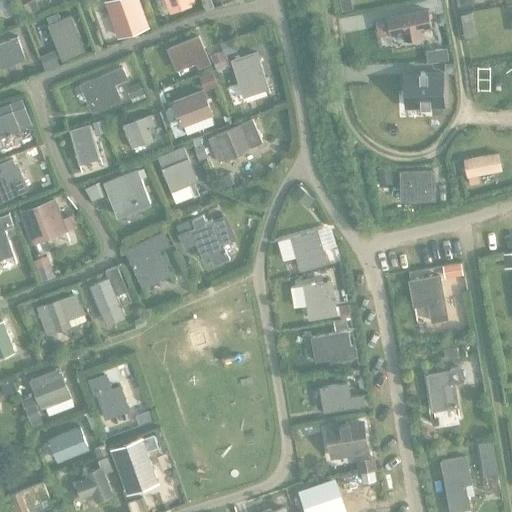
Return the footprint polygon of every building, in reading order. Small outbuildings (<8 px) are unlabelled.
[(28,0),(27,1),(33,16),(45,11),(40,0),(28,0)] [(139,0),(107,0),(106,1),(118,36),(148,25),(139,0)] [(167,0),(171,11),(190,4),(188,0),(167,0)] [(351,0),(339,0),(343,11),(353,8),(351,0)] [(426,10),(387,19),(390,34),(402,32),(404,40),(419,36),(418,28),(429,26),(426,10)] [(473,11),(461,13),(462,22),(474,21),(473,11)] [(57,12),(46,16),(63,58),(83,49),(70,17),(60,21),(57,12)] [(0,44),(0,65),(1,67),(24,57),(16,37),(0,44)] [(198,37),(168,49),(176,68),(196,60),(198,66),(208,62),(198,37)] [(233,37),(220,42),(223,49),(224,53),(237,49),(233,37)] [(447,46),(426,48),(427,60),(448,58),(447,46)] [(223,49),(211,53),(214,61),(226,57),(224,53),(223,49)] [(235,69),(244,94),(267,86),(262,71),(263,71),(259,61),(256,52),(232,60),(235,69)] [(453,62),(444,63),(444,74),(453,73),(453,62)] [(226,65),(213,70),(215,77),(229,72),(226,65)] [(109,73),(81,84),(92,110),(120,99),(113,83),(126,78),(122,67),(109,73)] [(213,70),(200,75),(205,88),(218,83),(215,77),(213,70)] [(419,73),(404,74),(405,106),(420,105),(420,107),(431,107),(431,105),(443,104),(442,73),(428,73),(427,71),(419,71),(419,73)] [(139,80),(129,84),(133,95),(144,91),(139,80)] [(209,116),(210,115),(201,92),(173,102),(181,126),(182,125),(185,134),(212,125),(209,116)] [(0,144),(3,143),(1,136),(32,124),(22,99),(0,107),(0,144)] [(143,117),(123,125),(132,148),(152,139),(147,127),(155,124),(151,114),(143,117)] [(101,118),(92,121),(96,133),(105,130),(101,118)] [(212,136),(208,138),(218,159),(221,158),(221,159),(246,149),(246,148),(258,143),(262,142),(253,118),(248,120),(212,135),(212,136)] [(90,123),(69,130),(71,136),(78,162),(99,156),(91,130),(90,123)] [(203,144),(195,147),(199,158),(207,155),(203,144)] [(184,146),(157,157),(162,168),(169,186),(175,202),(198,194),(193,180),(197,178),(188,158),(184,146)] [(498,153),(464,160),(467,180),(468,184),(479,182),(477,174),(501,169),(498,153)] [(10,157),(0,160),(0,190),(3,197),(26,188),(17,166),(14,167),(10,157)] [(103,180),(118,216),(151,203),(137,167),(103,180)] [(391,167),(378,167),(379,182),(392,181),(391,167)] [(401,172),(401,199),(433,199),(433,171),(401,172)] [(100,181),(85,187),(92,198),(105,193),(100,181)] [(300,186),(293,194),(308,207),(315,199),(300,186)] [(54,197),(21,209),(33,241),(66,229),(66,228),(73,226),(69,215),(62,217),(54,197)] [(3,228),(13,225),(9,212),(0,214),(0,257),(12,253),(3,228)] [(179,234),(184,246),(194,242),(197,249),(204,246),(212,262),(227,255),(220,241),(231,236),(221,214),(211,218),(210,218),(204,220),(201,213),(184,221),(188,229),(179,234)] [(316,230),(291,237),(298,261),(300,269),(325,262),(323,254),(321,246),(316,230)] [(157,249),(168,244),(162,231),(125,249),(143,286),(169,273),(157,249)] [(511,250),(503,251),(505,264),(511,263),(511,250)] [(48,254),(34,258),(41,278),(55,273),(48,254)] [(460,261),(443,264),(445,275),(462,272),(460,261)] [(97,284),(90,287),(106,324),(124,317),(119,304),(116,296),(128,291),(117,265),(105,270),(108,280),(97,284)] [(409,281),(413,304),(427,302),(430,320),(444,317),(441,300),(437,276),(409,281)] [(304,284),(307,300),(309,310),(310,317),(327,314),(325,305),(334,304),(330,280),(304,284)] [(36,307),(46,334),(71,325),(68,318),(83,313),(76,292),(36,307)] [(30,301),(22,305),(25,313),(33,310),(30,301)] [(348,303),(339,305),(341,317),(350,316),(348,303)] [(144,316),(135,320),(137,326),(146,323),(144,316)] [(346,318),(333,320),(335,329),(347,327),(346,318)] [(0,320),(0,355),(13,350),(1,320),(0,320)] [(315,335),(312,336),(316,361),(329,358),(330,362),(355,357),(353,344),(348,345),(345,330),(318,335),(318,333),(315,333),(315,335)] [(457,345),(444,347),(445,359),(458,357),(457,345)] [(449,371),(427,375),(432,408),(449,405),(458,404),(455,381),(461,380),(458,367),(449,368),(449,371)] [(30,380),(41,407),(69,396),(58,368),(30,380)] [(98,394),(106,417),(127,409),(119,384),(111,387),(106,372),(87,378),(93,395),(98,394)] [(9,378),(0,381),(5,394),(14,390),(9,378)] [(320,387),(324,411),(355,406),(365,404),(363,394),(353,396),(349,397),(346,382),(327,386),(327,385),(323,385),(324,386),(320,387)] [(32,394),(21,398),(25,408),(35,404),(32,394)] [(35,404),(25,408),(31,424),(42,420),(35,404)] [(149,410),(136,415),(139,424),(152,420),(149,410)] [(328,427),(332,451),(354,447),(355,454),(366,452),(361,421),(328,427)] [(50,439),(58,458),(87,446),(79,427),(50,439)] [(154,432),(113,446),(129,491),(159,480),(147,450),(159,445),(154,432)] [(492,439),(478,441),(484,474),(497,472),(492,439)] [(104,445),(94,448),(96,456),(107,452),(104,445)] [(35,454),(28,457),(29,459),(33,469),(39,466),(35,454)] [(103,471),(111,468),(107,456),(99,459),(101,466),(85,472),(87,477),(75,481),(81,497),(93,492),(96,500),(112,493),(103,471)] [(463,456),(440,461),(450,511),(467,511),(462,484),(469,483),(463,456)] [(373,458),(358,461),(360,471),(361,471),(367,470),(374,469),(375,469),(373,458)] [(29,459),(19,462),(23,473),(33,469),(29,459)] [(367,470),(361,471),(363,481),(376,479),(374,469),(367,470)] [(335,477),(305,486),(313,511),(336,511),(345,509),(335,477)] [(6,494),(13,511),(31,511),(40,509),(53,504),(43,480),(30,485),(6,494)]
